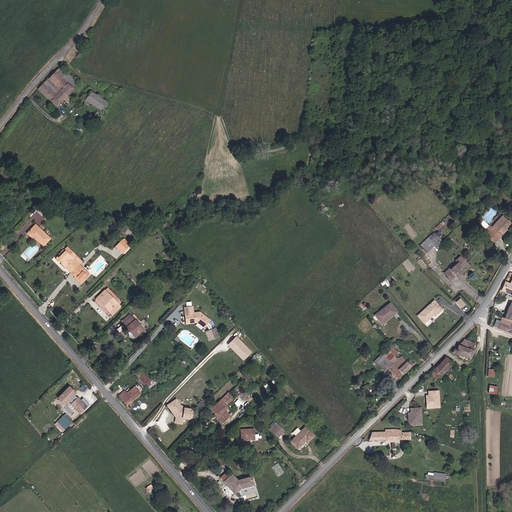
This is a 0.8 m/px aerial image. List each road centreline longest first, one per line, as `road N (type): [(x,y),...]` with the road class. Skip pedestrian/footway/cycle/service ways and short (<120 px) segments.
road 1 (unclassified): [(511,259),(461,333),(280,511)]
road 2 (unclassified): [(208,511),(0,270)]
road 3 (residential): [(101,0),(0,125)]
road 4 (unknown): [(141,435),(222,344)]
